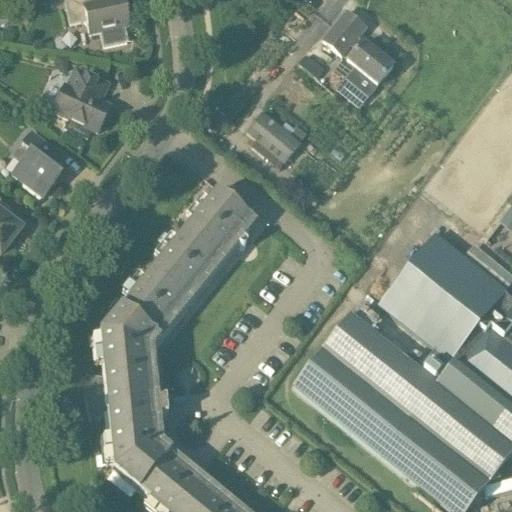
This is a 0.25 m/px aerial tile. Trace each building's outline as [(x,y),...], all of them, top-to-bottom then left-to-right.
[(63,0),(69,24),(85,20),(89,38),(100,36),(103,50),(126,45),(123,31),(128,30),(125,13),(128,13),(125,0),(117,0),(99,4),(99,5),(93,6),(92,0),(63,0)] [(331,33),(322,44),(347,64),(346,65),(376,90),(392,70),(362,45),(355,53),(331,33)] [(315,57),(304,61),(310,78),(321,73),(315,57)] [(52,115),(68,123),(63,132),(86,143),(91,133),(97,136),(109,111),(94,104),(97,98),(101,99),(106,87),(75,73),(67,91),(63,90),(58,101),(69,106),(63,119),(52,114),(52,115)] [(277,92),(268,107),(299,126),(308,111),(277,92)] [(300,149),(262,117),(246,137),(284,168),(300,149)] [(11,179),(41,203),(59,179),(48,170),(57,157),(31,137),(16,156),(16,161),(22,165),(11,179)] [(215,194),(159,263),(98,337),(102,380),(86,379),(86,378),(85,378),(84,390),(84,402),(87,414),(89,425),(91,424),(90,423),(106,419),(111,475),(156,511),(229,511),(155,451),(153,425),(150,425),(150,423),(165,421),(164,404),(148,406),(148,403),(151,403),(146,352),(251,223),(215,194)] [(0,201),(0,255),(19,232),(6,222),(13,212),(0,201)] [(383,314),(438,357),(421,378),(348,320),(291,391),(443,511),(468,511),(473,506),(482,505),(478,488),(499,484),(494,464),(510,460),(511,458),(511,304),(511,306),(502,299),(436,247),(383,314)]
